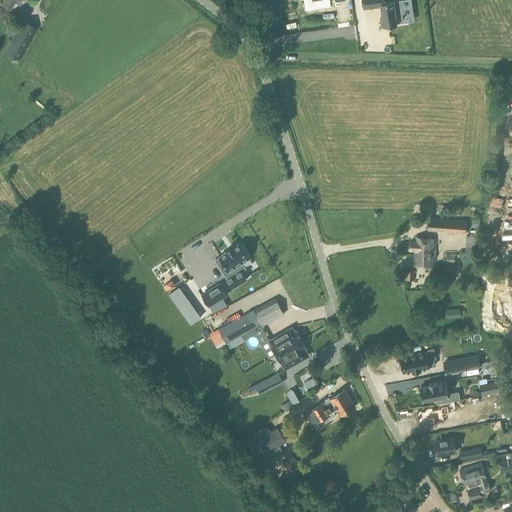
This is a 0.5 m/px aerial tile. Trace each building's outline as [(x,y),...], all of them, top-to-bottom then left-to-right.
[(4,0),(2,5),(9,9),(14,1),(13,0),(4,0)] [(329,0),(304,0),(306,10),(330,6),(329,0)] [(384,0),(362,0),(364,8),(381,6),(382,16),(381,16),(382,26),(391,25),(392,25),(398,24),(398,23),(407,22),(403,0),(395,0),(385,2),(384,0)] [(0,5),(0,19),(3,22),(5,19),(11,23),(16,14),(0,5)] [(22,19),(9,42),(24,50),(37,28),(22,19)] [(43,64),(58,40),(45,33),(31,57),(43,64)] [(428,218),(427,230),(466,233),(467,221),(428,218)] [(411,241),(411,250),(415,250),(414,265),(435,266),(436,239),(416,237),(416,241),(411,241)] [(227,251),(220,256),(233,276),(232,276),(227,279),(233,287),(246,279),(242,271),(246,269),(245,268),(241,261),(249,256),(246,251),(241,243),(234,247),(233,246),(227,250),(227,251)] [(454,259),(442,259),(442,274),(455,273),(454,259)] [(220,283),(202,294),(209,306),(227,295),(220,283)] [(275,298),(254,309),(262,324),(263,325),(284,314),(275,298)] [(460,308),(447,309),(447,318),(461,316),(460,308)] [(254,309),(219,328),(225,340),(227,343),(241,335),(254,328),(262,324),(254,309)] [(209,310),(200,315),(213,339),(222,334),(209,310)] [(292,327),(269,341),(285,369),(300,360),(298,358),(307,353),(305,348),(306,347),(297,331),(295,332),(292,327)] [(411,354),(402,356),(405,371),(413,370),(413,371),(421,369),(421,368),(429,367),(429,366),(435,365),(434,358),(428,359),(426,352),(417,353),(417,351),(411,352),(411,354)] [(478,355),(445,362),(446,372),(448,371),(448,373),(480,367),(478,355)] [(282,383),(277,374),(249,388),(252,394),(259,391),(260,394),(282,383)] [(317,387),(313,380),(304,385),(308,392),(317,387)] [(429,385),(420,386),(423,401),(437,398),(438,403),(459,399),(458,392),(448,394),(446,381),(437,383),(437,382),(429,384),(429,385)] [(501,390),(499,381),(481,385),(483,394),(501,390)] [(323,403),(312,409),(305,413),(312,424),(319,420),(337,408),(341,414),(356,405),(346,389),(331,398),(323,403)] [(440,408),(418,412),(421,427),(446,422),(444,413),(458,410),(457,400),(439,403),(440,408)] [(494,421),(492,411),(472,415),(474,424),(494,421)] [(280,444),(285,440),(277,428),(271,431),(248,446),(256,459),(280,444)] [(453,438),(435,441),(438,455),(456,452),(453,438)] [(261,467),(285,452),(280,444),(256,459),(261,467)] [(477,455),(476,449),(460,452),(461,458),(477,455)] [(511,456),(511,452),(498,454),(500,468),(511,465),(511,456)] [(482,463),(460,470),(465,485),(468,484),(469,488),(479,485),(479,484),(480,484),(483,492),(490,490),(488,483),(487,479),(482,463)] [(480,488),(468,492),(471,501),(482,497),(480,488)] [(409,497),(386,511),(413,511),(416,510),(409,497)]
